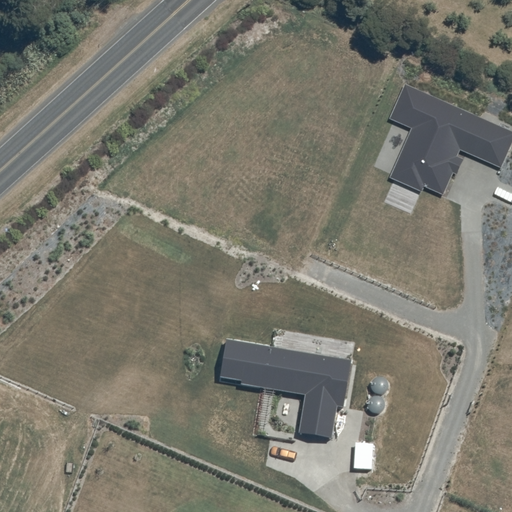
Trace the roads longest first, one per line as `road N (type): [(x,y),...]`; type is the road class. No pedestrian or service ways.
road 1 (trunk): [(0,148),(167,0)]
road 2 (residential): [(415,511),(478,339)]
